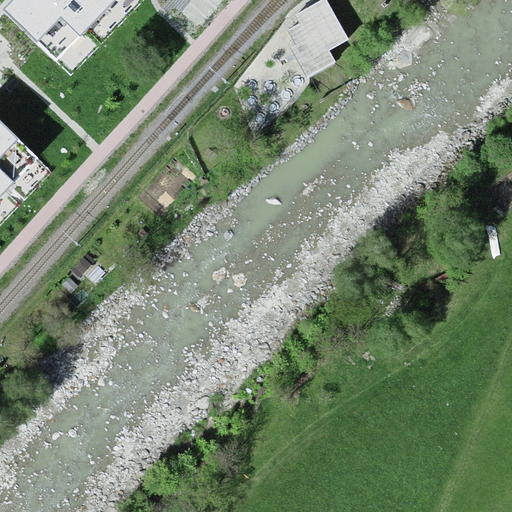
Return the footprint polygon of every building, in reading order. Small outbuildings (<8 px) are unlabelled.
[(6,0),(0,6),(0,11),(53,64),(117,0),(6,0)] [(355,39),(330,0),(322,0),(298,15),(302,23),(286,33),(313,76),(339,60),(334,52),(355,39)] [(283,88),(254,112),(265,126),(295,103),(283,88)] [(0,115),(0,201),(43,157),(0,115)] [(455,285),(442,263),(418,277),(432,299),(455,285)]
